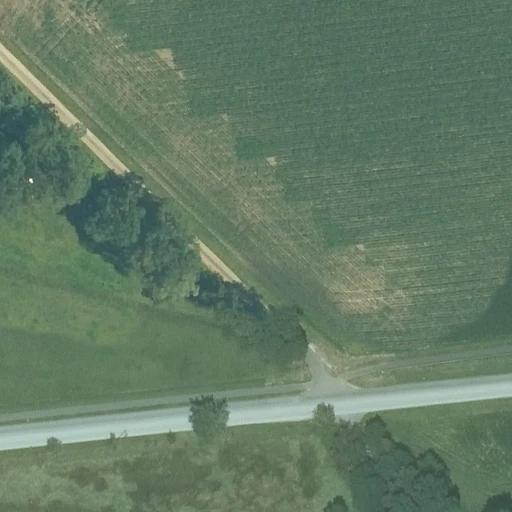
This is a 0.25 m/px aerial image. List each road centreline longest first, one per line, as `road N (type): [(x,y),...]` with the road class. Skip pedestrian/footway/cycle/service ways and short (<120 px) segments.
road 1 (residential): [(0,52),(309,359),(343,404)]
road 2 (tertiary): [(343,404),(0,442)]
road 3 (tertiary): [(511,385),(343,404)]
road 4 (residential): [(343,404),(398,511)]
